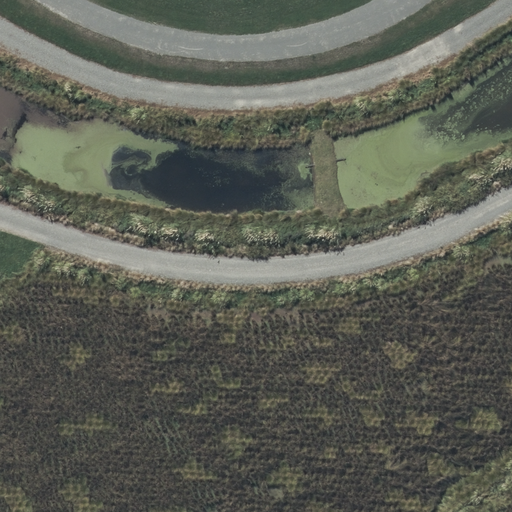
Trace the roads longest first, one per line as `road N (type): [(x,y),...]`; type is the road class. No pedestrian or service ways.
road 1 (track): [(511,3),(424,55),(348,83),(241,99),(174,98),(94,80),(0,32)]
road 2 (track): [(0,214),(77,242),(213,265),(339,258),(451,225),(511,191)]
road 3 (track): [(61,0),(125,29),(195,43),(267,45),(367,19),(397,0)]
